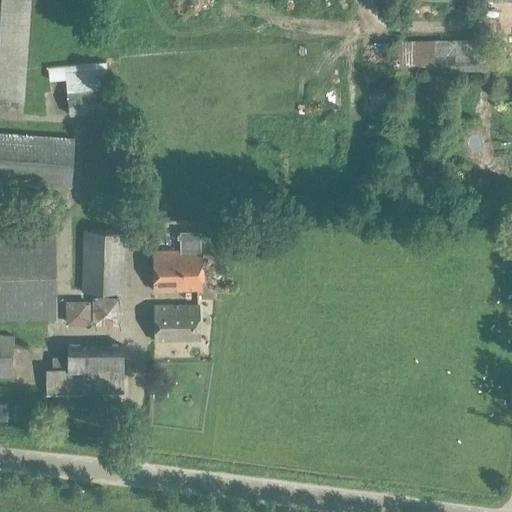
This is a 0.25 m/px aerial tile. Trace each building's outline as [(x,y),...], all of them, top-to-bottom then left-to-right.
[(0,0),(0,98),(24,101),(30,0),(0,0)] [(397,58),(465,59),(466,37),(397,36),(397,58)] [(108,81),(105,63),(49,67),(49,80),(65,79),(68,116),(110,112),(108,88),(106,88),(105,81),(108,81)] [(74,138),(0,132),(0,183),(71,187),(74,138)] [(0,230),(0,319),(56,318),(54,230),(0,230)] [(123,292),(124,231),(83,230),(81,290),(123,292)] [(200,257),(199,257),(199,231),(180,232),(180,251),(154,251),(154,290),(200,290),(200,257)] [(121,297),(94,297),(95,324),(121,324),(121,297)] [(89,300),(65,300),(65,324),(89,324),(89,300)] [(199,340),(198,304),(154,305),(155,341),(199,340)] [(14,335),(12,335),(0,334),(0,377),(13,378),(14,335)] [(52,368),(45,368),(46,395),(82,394),(83,394),(82,345),(67,346),(67,357),(67,368),(52,368)] [(167,386),(153,387),(153,397),(167,397),(167,386)]
